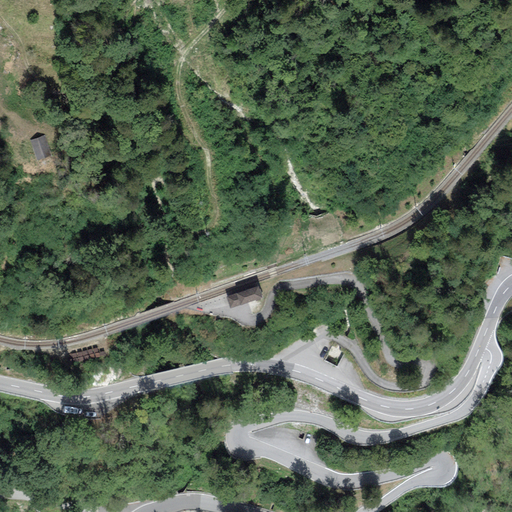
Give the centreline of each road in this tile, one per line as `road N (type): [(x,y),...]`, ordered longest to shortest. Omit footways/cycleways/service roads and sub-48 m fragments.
road 1 (unclassified): [(480,344),(491,352),(481,388),(454,416),(378,438),(299,416),(238,431),(243,447),(344,481),(442,458),(447,467),(440,475),(367,511)]
road 2 (track): [(274,277),(270,259),(291,227),(288,218),(259,254),(181,276),(167,260),(154,187),(160,179),(191,231),(211,222),(208,153),(179,100),(178,75),(196,40),(241,0)]
road 3 (secondary): [(480,344),(447,395),(406,410),(271,365),(222,366),(78,397),(0,383)]
road 4 (track): [(135,0),(56,93),(0,18)]
